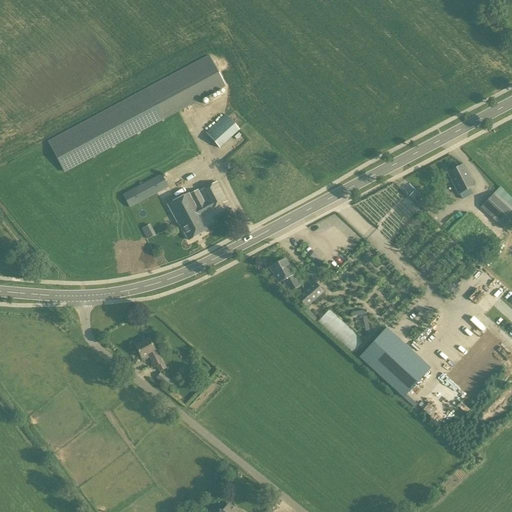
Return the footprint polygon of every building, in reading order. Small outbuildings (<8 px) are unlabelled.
[(164,120),(150,92),(86,127),(100,154),(164,120)] [(219,149),(239,130),(225,114),(205,133),(219,149)] [(474,186),(463,165),(447,173),(457,194),(474,186)] [(122,195),(129,208),(157,194),(168,188),(161,174),(122,195)] [(198,189),(188,194),(167,204),(177,224),(179,223),(188,240),(207,231),(200,216),(227,202),(217,182),(199,191),(198,189)] [(480,208),(502,229),(511,218),(511,207),(495,192),(480,208)] [(150,226),(143,229),(147,239),(154,237),(150,226)] [(278,284),(283,281),(289,293),(300,286),(294,275),(285,258),(269,268),(278,284)] [(314,281),(296,297),(306,308),(324,292),(314,281)] [(479,321),(475,325),(487,334),(490,330),(479,321)] [(430,369),(386,329),(371,345),(359,357),(363,360),(403,398),(430,369)] [(156,350),(155,350),(149,339),(135,346),(141,358),(143,361),(149,358),(153,368),(156,366),(159,372),(166,369),(163,363),(156,350)] [(160,373),(156,378),(167,387),(171,382),(160,373)]
